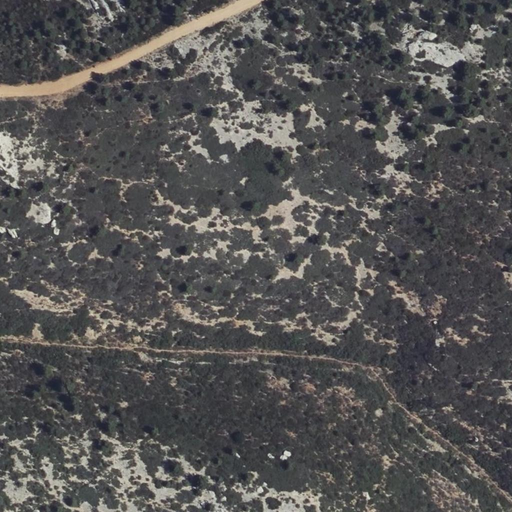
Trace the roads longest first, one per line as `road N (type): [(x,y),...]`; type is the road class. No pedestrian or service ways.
road 1 (track): [(0,335),(370,366),(511,490)]
road 2 (track): [(246,0),(74,80),(0,94)]
